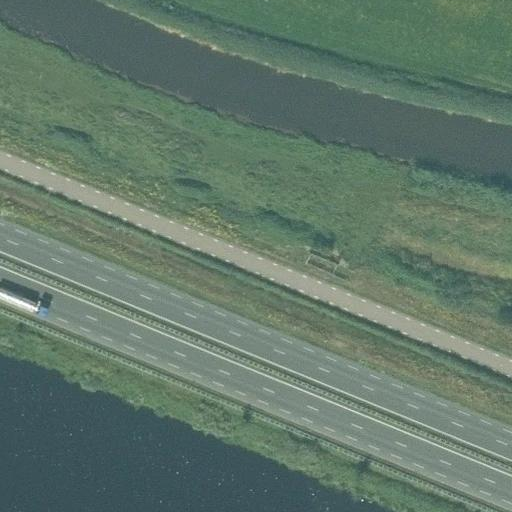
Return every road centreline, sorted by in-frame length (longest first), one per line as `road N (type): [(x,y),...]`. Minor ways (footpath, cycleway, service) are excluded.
road 1 (unclassified): [(0,160),(511,369)]
road 2 (trunk): [(0,282),(511,491)]
road 3 (trunk): [(511,446),(0,238)]
road 4 (track): [(131,0),(294,59),(511,112)]
